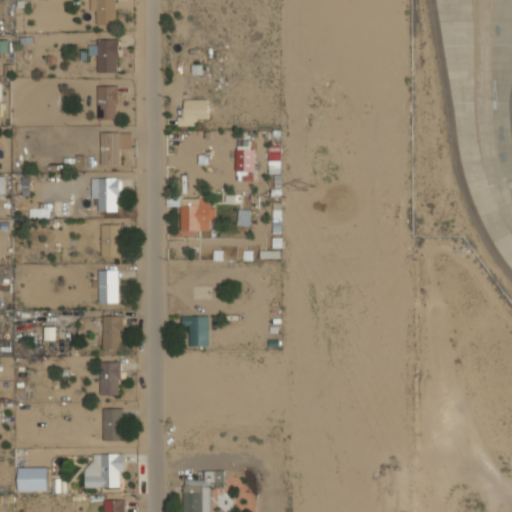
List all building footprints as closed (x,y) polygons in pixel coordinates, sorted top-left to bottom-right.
[(97,25),(116,24),(115,0),(89,0),(90,10),(96,10),(97,25)] [(118,39),(97,39),(97,45),(88,45),(89,54),(97,54),(98,72),(118,71),(118,39)] [(98,85),(97,118),(117,119),(118,86),(98,85)] [(178,125),(196,126),(196,118),(208,118),(208,99),(183,99),(183,115),(178,115),(178,125)] [(255,140),(236,140),(236,180),(254,181),(255,140)] [(91,178),(92,197),(98,197),(99,211),(119,211),(118,177),(91,178)] [(30,217),(51,217),(51,204),(39,204),(39,209),(30,209),(30,217)] [(215,205),(181,206),(181,230),(211,230),(210,221),(215,221),(215,205)] [(237,225),(250,225),(251,212),(238,211),(237,225)] [(102,257),(121,256),(120,224),(101,224),(102,257)] [(98,270),(99,303),(118,302),(118,270),(98,270)] [(102,348),(122,348),(123,316),(103,315),(102,348)] [(190,345),(209,345),(209,315),(182,316),(182,325),(189,324),(190,345)] [(100,395),(120,394),(120,361),(100,362),(100,395)] [(103,440),(122,440),(122,408),(103,408),(103,440)] [(124,453),(93,454),(93,465),(84,465),(85,487),(120,486),(120,472),(124,472),(124,453)] [(184,485),(183,511),(209,511),(210,494),(217,494),(217,489),(225,489),(225,470),(204,470),(204,485),(184,485)] [(103,511),(124,511),(124,499),(104,500),(103,511)]
